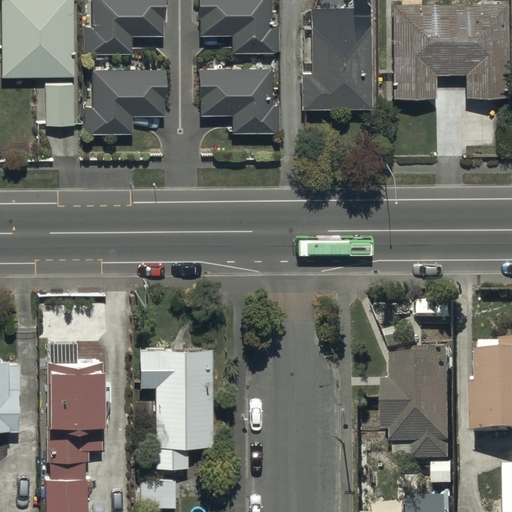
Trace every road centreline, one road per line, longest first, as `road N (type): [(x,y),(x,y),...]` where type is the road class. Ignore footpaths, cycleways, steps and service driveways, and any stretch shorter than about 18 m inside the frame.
road 1 (secondary): [(296,231),(0,234)]
road 2 (residential): [(297,511),(296,231)]
road 3 (secondary): [(511,229),(296,231)]
